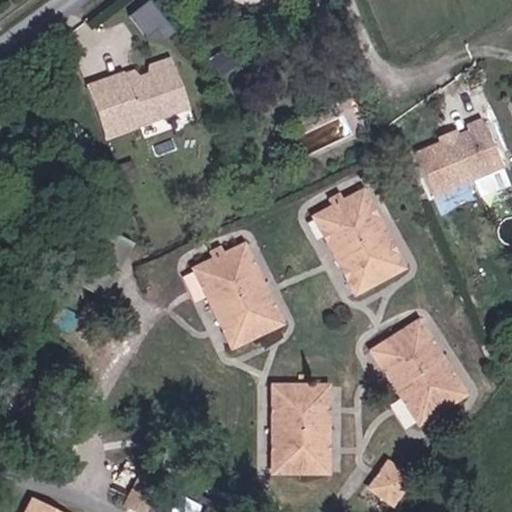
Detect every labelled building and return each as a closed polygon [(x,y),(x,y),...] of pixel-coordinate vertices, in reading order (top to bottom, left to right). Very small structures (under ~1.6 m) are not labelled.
[(142,0),(126,12),(141,32),(163,16),(151,0),(142,0)] [(166,59),(120,76),(125,90),(132,88),(134,80),(169,66),(166,59)] [(120,76),(85,89),(104,138),(185,108),(169,66),(134,80),(132,88),(125,90),(120,76)] [(465,127),(467,133),(414,156),(431,195),(463,182),(500,166),(480,120),(465,127)] [(500,166),(463,182),(469,195),(506,180),(500,166)] [(403,266),(361,191),(344,201),(339,193),(327,200),(331,207),(313,217),(354,293),(403,266)] [(130,244),(103,229),(71,283),(98,299),(130,244)] [(224,253),(221,247),(208,252),(212,260),(193,268),(229,347),(280,323),(244,244),(224,253)] [(371,350),(417,423),(464,394),(417,321),(371,350)] [(271,472),(327,472),(327,386),(271,386),(271,472)] [(369,488),(391,504),(409,479),(387,463),(369,488)] [(124,504),(138,511),(143,511),(157,486),(139,476),(124,504)] [(51,511),(30,500),(23,511),(51,511)]
